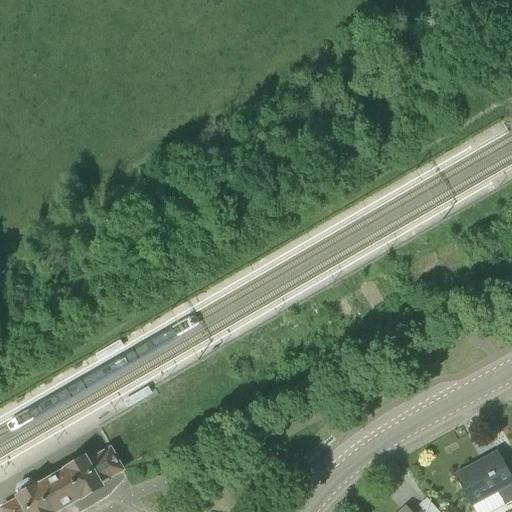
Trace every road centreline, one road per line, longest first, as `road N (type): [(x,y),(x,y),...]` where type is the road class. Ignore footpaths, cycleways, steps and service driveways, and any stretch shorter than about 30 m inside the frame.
road 1 (track): [(421,0),(0,231)]
road 2 (tertiary): [(304,511),(348,466),(399,431),(511,371)]
